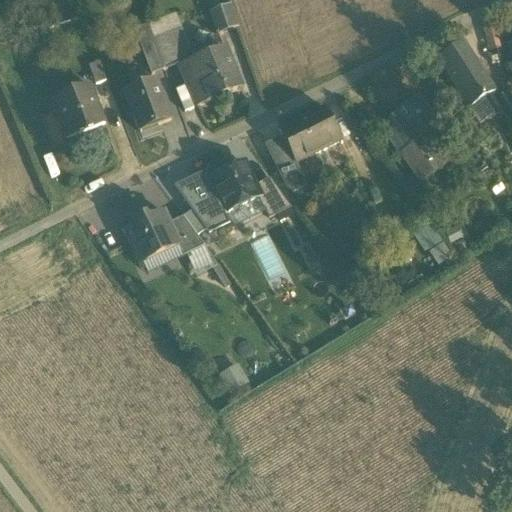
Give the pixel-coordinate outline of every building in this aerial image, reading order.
[(47,0),(26,8),(31,21),(64,8),(61,0),(47,0)] [(215,36),(216,38),(238,30),(231,7),(210,14),(217,35),(215,36)] [(31,21),(37,35),(70,22),(64,8),(31,21)] [(169,32),(182,67),(194,62),(177,18),(165,22),(169,32)] [(146,29),(151,39),(152,39),(169,32),(165,22),(146,29)] [(497,52),(490,28),(483,30),(489,54),(497,52)] [(151,39),(146,29),(134,33),(140,48),(152,43),(151,39)] [(169,32),(152,39),(164,73),(179,67),(180,68),(182,67),(169,32)] [(151,78),(164,73),(152,39),(151,39),(152,43),(140,48),(151,78)] [(438,62),(469,111),(491,97),(496,94),(464,45),(438,62)] [(180,68),(197,108),(241,90),(224,50),(194,62),(182,67),(180,68)] [(88,68),(95,87),(106,83),(98,64),(88,68)] [(124,93),(140,134),(171,123),(155,82),(124,93)] [(66,140),(66,141),(105,126),(90,88),(52,103),(55,112),(61,127),(66,125),(71,138),(66,140)] [(502,114),(511,129),(511,98),(509,94),(495,103),(502,114)] [(481,128),(502,114),(495,103),(491,97),(469,111),(481,128)] [(417,102),(392,120),(380,129),(401,157),(415,177),(425,169),(431,178),(446,167),(436,154),(425,139),(438,130),(417,102)] [(296,166),(341,144),(326,112),(280,134),(283,140),(296,166)] [(61,127),(66,140),(71,138),(66,125),(61,127)] [(296,166),(283,140),(266,148),(279,175),(282,174),(293,195),(307,188),(296,166)] [(436,154),(446,167),(454,161),(444,148),(436,154)] [(210,181),(230,172),(227,165),(177,189),(193,212),(207,232),(209,234),(227,226),(223,217),(226,215),(210,181)] [(210,181),(226,215),(227,215),(259,199),(260,199),(255,188),(244,165),(230,172),(210,181)] [(421,184),(431,178),(425,169),(415,177),(421,184)] [(266,214),(269,221),(291,210),(270,181),(255,188),(260,199),(259,199),(266,214)] [(259,199),(227,215),(234,229),(266,214),(259,199)] [(207,232),(193,212),(183,219),(197,239),(207,232)] [(169,226),(164,215),(148,223),(146,219),(135,225),(136,228),(124,234),(140,266),(178,248),(180,247),(169,226)] [(178,248),(183,258),(186,257),(204,249),(197,239),(183,219),(169,226),(180,247),(178,248)] [(442,243),(430,226),(413,239),(425,255),(442,243)] [(458,227),(444,234),(450,247),(464,240),(458,227)] [(443,245),(429,255),(439,269),(453,258),(443,245)] [(178,248),(140,266),(146,278),(184,259),(183,258),(178,248)] [(218,268),(204,249),(186,257),(196,279),(218,268)] [(250,385),(239,366),(218,378),(229,397),(250,385)]
